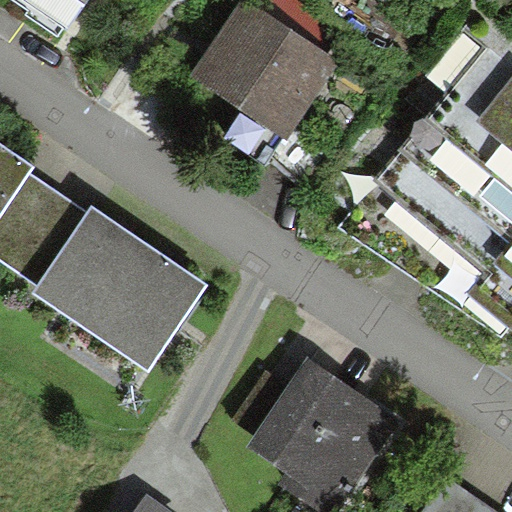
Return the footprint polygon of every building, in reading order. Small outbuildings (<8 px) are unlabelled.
[(90,0),(4,0),(65,39),(90,0)] [(291,0),(265,0),(259,10),(328,56),(343,34),(291,0)] [(259,10),(247,2),(191,85),(238,116),(223,139),(266,168),(282,145),(286,147),(341,65),(328,56),(259,10)] [(511,68),(487,48),(349,236),(498,341),(507,332),(511,336),(511,68)] [(0,223),(34,174),(0,151),(0,223)] [(0,223),(0,263),(40,291),(93,214),(34,174),(0,223)] [(208,292),(93,214),(40,291),(34,300),(149,378),(208,292)] [(306,368),(251,453),(285,475),(279,484),(320,510),(326,500),(341,510),(396,425),(360,403),(306,368)] [(485,511),(443,484),(423,511),(485,511)] [(167,511),(148,498),(138,511),(167,511)]
